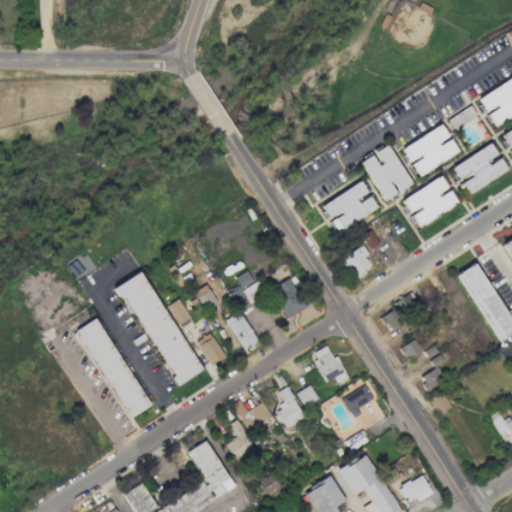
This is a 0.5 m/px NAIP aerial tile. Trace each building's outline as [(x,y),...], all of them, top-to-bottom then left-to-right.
[(511,113),(511,76),(476,97),(484,112),(485,112),(493,125),(511,113)] [(400,147),(409,162),(417,175),(456,151),(448,137),(447,138),(439,124),(400,147)] [(511,125),(499,133),(508,148),(511,154),(511,125)] [(450,166),(458,181),(459,180),(466,193),(506,170),(497,156),(489,143),(450,166)] [(409,183),(385,144),(372,152),(372,153),(359,161),(383,200),(396,191),(409,183)] [(456,203),(447,188),(447,189),(439,176),(400,198),(408,213),(409,213),(417,226),(456,203)] [(376,208),(368,194),(367,194),(359,181),(320,204),(328,218),(329,218),(336,231),(376,208)] [(360,235),(368,249),(377,243),(369,230),(360,235)] [(511,235),(500,242),(511,262),(511,235)] [(369,266),(362,256),(366,253),(359,244),(340,258),(353,277),(369,266)] [(511,332),(511,325),(474,262),(455,274),(497,342),(511,332)] [(171,377),(170,378),(174,386),(200,371),(139,270),(115,285),(171,377)] [(233,277),(237,285),(226,292),(231,302),(243,296),(246,302),(262,294),(255,280),(252,282),(245,270),(233,277)] [(266,290),(285,318),(304,305),(285,277),(266,290)] [(216,303),(204,284),(192,291),(203,310),(216,303)] [(416,301),(406,290),(392,303),(401,314),(416,301)] [(166,305),(180,326),(190,319),(175,298),(166,305)] [(378,316),(387,330),(400,322),(392,308),(378,316)] [(242,351),(256,341),(237,311),(223,320),(242,351)] [(148,405),(94,317),(73,330),(127,418),(148,405)] [(207,365),(222,357),(209,332),(195,340),(207,365)] [(397,348),(405,360),(420,352),(412,339),(397,348)] [(323,382),(332,377),(335,383),(346,378),(335,355),(331,357),(325,345),(309,353),(323,382)] [(424,388),(443,379),(434,361),(430,363),(433,368),(417,376),(424,388)] [(282,405),(274,409),(282,427),(301,418),(286,385),(275,391),(282,405)] [(293,393),(302,407),(316,399),(307,385),(293,393)] [(346,411),(371,400),(364,385),(339,397),(346,411)] [(450,407),(439,391),(427,399),(439,415),(450,407)] [(230,403),(247,433),(270,419),(260,402),(244,411),(238,399),(230,403)] [(511,415),(502,422),(495,411),(488,415),(499,433),(505,429),(511,439),(511,415)] [(226,424),(234,437),(223,444),(242,477),(262,465),(235,419),(226,424)] [(140,482),(121,493),(132,511),(192,511),(233,489),(204,439),(185,451),(202,481),(155,509),(140,482)] [(399,511),(364,454),(336,471),(351,496),(362,489),(369,502),(362,506),(366,511),(399,511)] [(398,478),(392,467),(382,472),(388,483),(398,478)] [(263,494),(279,485),(272,472),(256,481),(263,494)] [(412,494),(416,500),(430,493),(420,474),(396,487),(403,499),(412,494)] [(301,492),(313,511),(336,511),(333,506),(343,500),(328,476),(301,492)]
